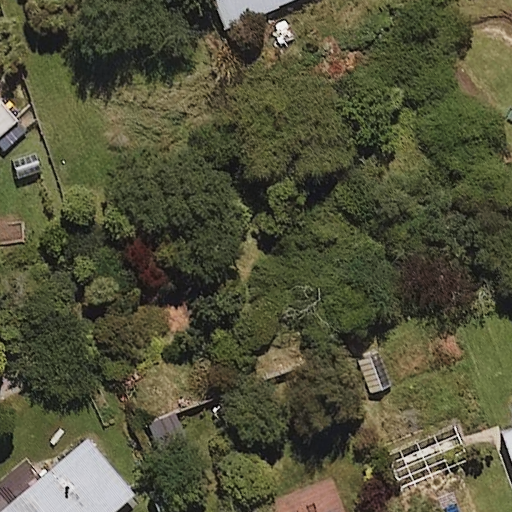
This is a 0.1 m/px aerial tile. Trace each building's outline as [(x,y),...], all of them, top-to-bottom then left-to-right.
[(256,0),(212,0),(220,16),(256,0)] [(6,92),(0,98),(0,135),(25,112),(6,92)] [(511,474),(511,392),(504,396),(511,416),(493,422),(511,474)] [(169,397),(137,411),(156,451),(187,437),(169,397)] [(465,457),(452,422),(393,444),(405,479),(465,457)] [(98,511),(130,486),(80,426),(0,493),(0,511),(98,511)]
